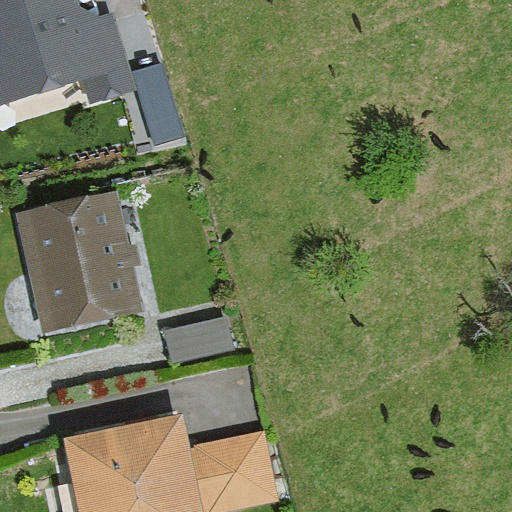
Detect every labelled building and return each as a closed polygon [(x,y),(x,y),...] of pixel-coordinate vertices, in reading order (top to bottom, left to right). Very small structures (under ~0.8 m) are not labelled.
[(83,30),(75,0),(0,0),(0,111),(84,89),(90,110),(135,98),(115,21),(83,30)] [(174,132),(163,97),(133,106),(143,141),(174,132)] [(143,322),(115,202),(20,224),(47,344),(143,322)] [(232,357),(224,328),(165,342),(173,372),(232,357)] [(276,511),(279,511),(264,439),(192,454),(186,426),(69,450),(81,511),(276,511)]
